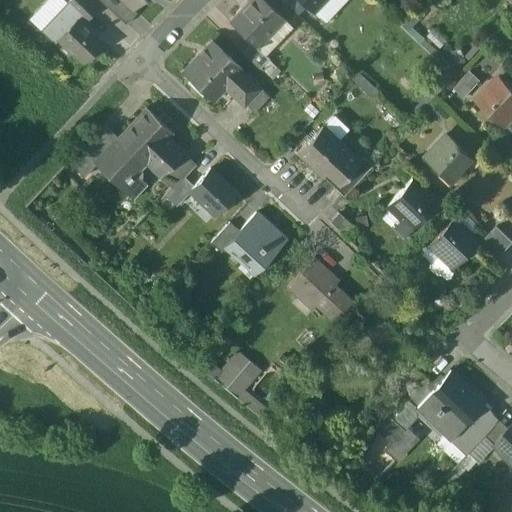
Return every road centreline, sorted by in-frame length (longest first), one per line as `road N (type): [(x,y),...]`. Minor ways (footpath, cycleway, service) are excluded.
road 1 (secondary): [(37,295),(294,511)]
road 2 (residential): [(192,0),(137,63),(313,212)]
road 3 (residential): [(511,290),(458,348),(511,387)]
